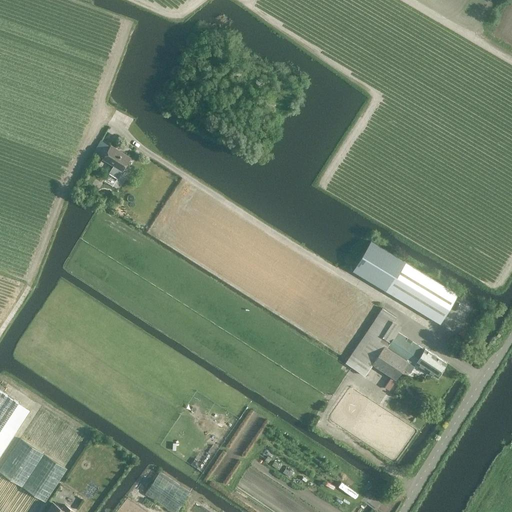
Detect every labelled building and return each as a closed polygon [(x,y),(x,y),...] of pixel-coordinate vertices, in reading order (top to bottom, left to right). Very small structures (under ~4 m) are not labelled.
[(111,146),(102,159),(121,171),(130,158),(111,146)] [(320,342),(324,336),(354,288),(154,161),(121,213),(320,342)] [(353,270),(377,285),(440,323),(458,293),(371,241),(353,270)] [(354,288),(324,336),(345,350),(351,354),(351,353),(370,366),(372,364),(396,380),(403,369),(410,373),(415,365),(414,365),(415,362),(424,348),(397,331),(400,327),(392,322),(396,317),(375,303),(376,301),(354,288)] [(437,377),(446,363),(424,348),(415,362),(437,377)] [(0,390),(0,456),(30,410),(0,390)] [(145,493),(176,511),(189,490),(159,471),(145,493)] [(53,503),(46,511),(75,511),(65,504),(62,508),(53,503)]
